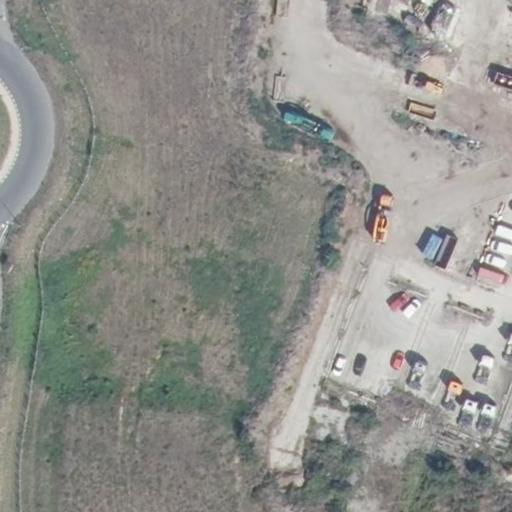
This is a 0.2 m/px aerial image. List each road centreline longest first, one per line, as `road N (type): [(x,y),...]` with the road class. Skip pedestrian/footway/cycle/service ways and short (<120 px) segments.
road 1 (unknown): [(300,0),(297,21),(317,88),(393,157),(444,170),(511,158)]
road 2 (tertiary): [(10,197),(31,166),(38,129),(29,92),(0,56)]
